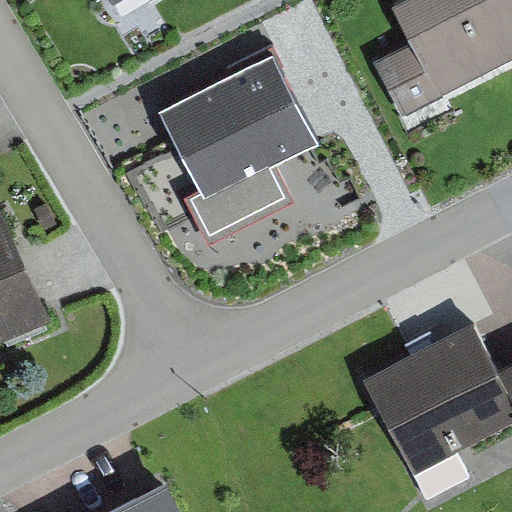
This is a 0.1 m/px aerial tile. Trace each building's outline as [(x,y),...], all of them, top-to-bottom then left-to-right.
[(511,0),(391,0),(413,41),(376,60),(404,113),(511,56),(511,0)] [(321,140),(273,47),(159,106),(202,189),(190,195),(210,233),(287,193),(272,166),(321,140)] [(0,336),(51,314),(2,205),(0,205),(0,336)] [(472,315),(359,372),(409,471),(511,419),(511,357),(497,365),(472,315)] [(185,511),(166,475),(94,511),(185,511)]
